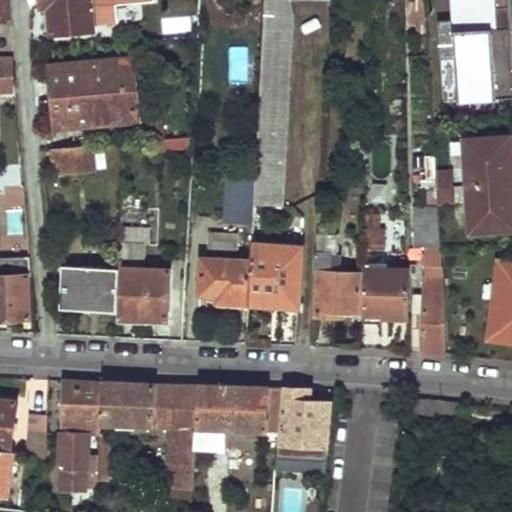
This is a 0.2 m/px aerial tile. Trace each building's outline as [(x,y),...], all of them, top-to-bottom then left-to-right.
[(0,0),(0,17),(11,18),(9,0),(0,0)] [(53,33),(95,30),(94,24),(113,22),(111,0),(42,0),(44,11),(51,10),(53,33)] [(255,202),(284,204),(295,14),(291,0),(265,0),(256,168),(255,202)] [(409,0),(409,27),(424,27),(425,0),(409,0)] [(459,99),(511,95),(511,33),(510,0),(453,0),(454,2),(449,3),(450,10),(453,11),(454,19),(439,20),(441,56),(455,56),(459,99)] [(0,75),(16,76),(14,51),(0,52),(0,75)] [(53,125),(137,117),(133,56),(48,64),(53,125)] [(0,90),(17,90),(16,76),(0,75),(0,90)] [(152,137),(163,136),(163,114),(150,115),(152,137)] [(467,179),(511,175),(511,136),(511,129),(463,131),(467,179)] [(148,150),(169,147),(168,135),(163,136),(152,137),(147,137),(148,150)] [(53,146),(70,145),(70,136),(52,136),(53,146)] [(54,170),(94,167),(94,142),(70,145),(53,146),(54,170)] [(437,181),(453,180),(452,165),(436,165),(437,181)] [(226,219),(253,221),(255,202),(256,168),(229,167),(226,219)] [(470,224),(511,220),(511,175),(467,179),(470,224)] [(438,195),(454,194),(453,180),(437,181),(438,195)] [(118,315),(168,316),(170,267),(132,265),(134,241),(148,242),(149,210),(123,209),(121,264),(118,308),(118,315)] [(416,246),(441,244),(441,242),(439,214),(414,217),(416,246)] [(364,246),(384,246),(384,227),(364,227),(364,246)] [(317,251),(327,252),(329,252),(330,231),(318,231),(317,251)] [(249,302),(298,305),(302,245),(252,242),(252,258),(249,302)] [(314,312),(358,314),(360,272),(325,268),(327,252),(317,251),(316,270),(319,272),(317,309),(314,309),(314,312)] [(432,352),(445,354),(445,291),(441,251),(433,251),(432,264),(427,264),(425,292),(414,292),(412,339),(422,340),(422,350),(432,352)] [(488,329),(511,332),(511,254),(498,253),(488,329)] [(30,254),(0,254),(0,313),(31,314),(30,273),(32,273),(30,254)] [(199,299),(249,302),(252,258),(202,257),(199,299)] [(380,322),(388,323),(388,317),(407,318),(407,268),(370,267),(370,262),(363,262),(363,268),(366,268),(364,316),(381,317),(380,322)] [(63,306),(118,308),(121,264),(65,263),(65,265),(63,306)] [(67,377),(63,486),(89,487),(92,432),(101,432),(102,430),(102,419),(105,379),(88,378),(67,377)] [(105,379),(102,419),(172,422),(168,492),(174,491),(174,496),(193,496),(197,445),(201,380),(156,382),(152,382),(105,379)] [(248,382),(201,380),(197,445),(230,448),(231,426),(273,428),(280,428),(283,384),(248,382)] [(287,396),(306,398),(307,386),(288,384),(287,396)] [(0,395),(0,446),(11,448),(18,399),(0,395)] [(306,398),(287,396),(284,456),(300,456),(301,442),(330,444),(332,399),(306,398)] [(412,397),(411,410),(469,426),(471,409),(463,408),(464,400),(457,399),(412,397)] [(33,411),(32,427),(47,428),(48,413),(33,411)] [(47,428),(32,427),(31,444),(47,445),(47,428)] [(101,432),(99,478),(110,478),(113,431),(102,430),(101,432)] [(0,446),(0,491),(10,493),(16,449),(15,449),(11,448),(0,446)]
